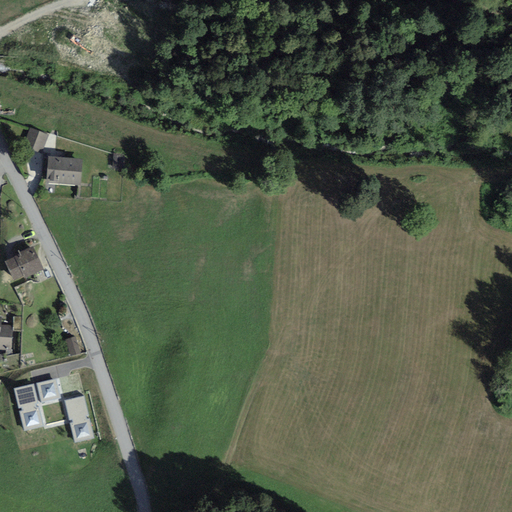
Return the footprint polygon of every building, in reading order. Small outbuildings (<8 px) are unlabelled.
[(46,135),(30,130),(25,146),(41,151),(46,135)] [(81,159),(50,157),(48,180),(79,183),(81,159)] [(33,250),(8,260),(15,278),(40,267),(33,250)] [(0,346),(11,347),(12,328),(0,327),(0,346)] [(77,335),(67,338),(72,355),(83,351),(77,335)] [(43,400),(63,395),(58,377),(38,382),(43,400)] [(37,383),(17,387),(23,429),(43,426),(37,383)] [(68,397),(75,440),(94,437),(88,394),(68,397)]
